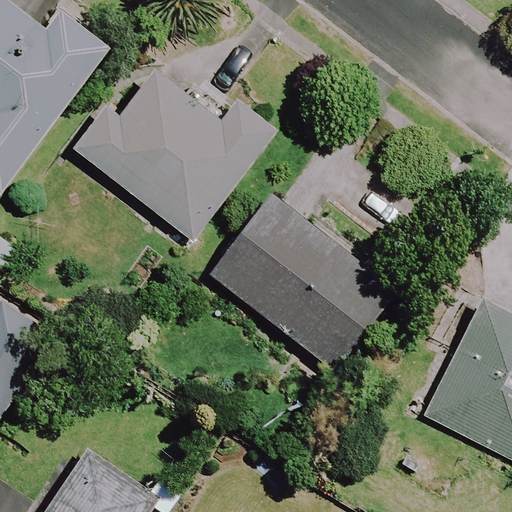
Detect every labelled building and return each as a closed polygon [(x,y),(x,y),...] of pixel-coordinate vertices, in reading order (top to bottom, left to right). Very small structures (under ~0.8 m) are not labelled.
[(39,36),(0,6),(0,199),(108,57),(54,16),(39,36)] [(188,106),(154,80),(121,123),(108,113),(74,158),(191,247),(275,137),(235,107),(230,113),(200,90),(188,106)] [(394,295),(268,204),(209,285),(336,376),(394,295)] [(23,245),(1,231),(0,232),(0,277),(2,278),(23,245)] [(511,328),(470,309),(418,423),(511,466),(511,328)] [(152,511),(157,507),(78,453),(37,511),(152,511)]
